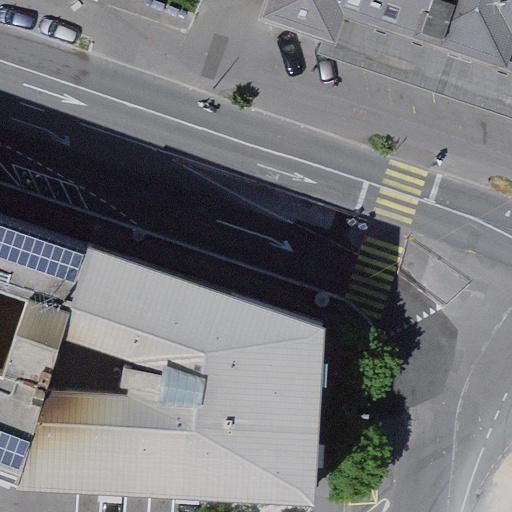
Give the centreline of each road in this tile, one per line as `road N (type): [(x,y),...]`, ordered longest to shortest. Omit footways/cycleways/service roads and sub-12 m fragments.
road 1 (secondary): [(511,199),(245,90),(0,9)]
road 2 (secondary): [(0,146),(324,260),(511,310)]
road 3 (secondary): [(511,386),(465,511)]
